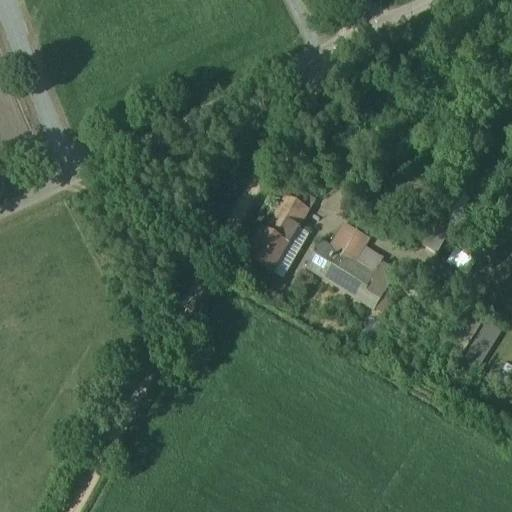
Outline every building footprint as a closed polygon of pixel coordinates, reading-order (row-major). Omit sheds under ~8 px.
[(264,229),(245,263),(272,278),(273,276),(283,282),(308,238),(300,233),(315,205),(290,191),(268,231),(264,229)] [(436,219),(420,250),(437,259),(453,228),(436,219)] [(321,246),(305,275),(385,320),(392,308),(381,302),(396,276),(380,267),(383,262),(365,252),(370,243),(343,228),(330,251),(321,246)] [(457,247),(446,267),(468,278),(478,259),(457,247)] [(370,321),(359,339),(362,341),(369,344),(379,327),(370,321)] [(483,330),(461,367),(476,376),(498,339),(483,330)]
